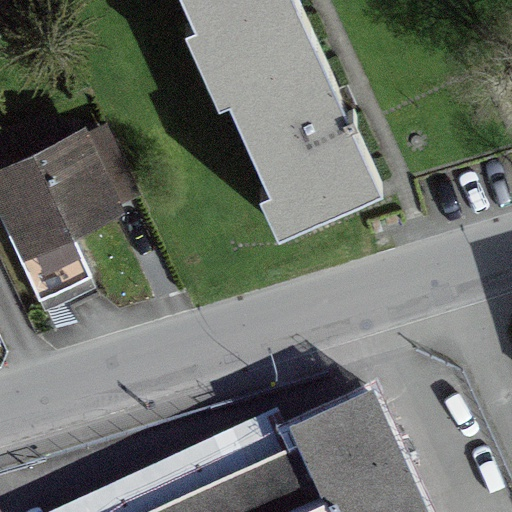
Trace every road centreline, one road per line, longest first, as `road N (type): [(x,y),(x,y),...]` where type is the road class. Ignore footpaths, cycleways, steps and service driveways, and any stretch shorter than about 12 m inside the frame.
road 1 (residential): [(0,408),(511,252)]
road 2 (unknown): [(363,298),(458,511)]
road 3 (unknown): [(54,392),(0,279)]
